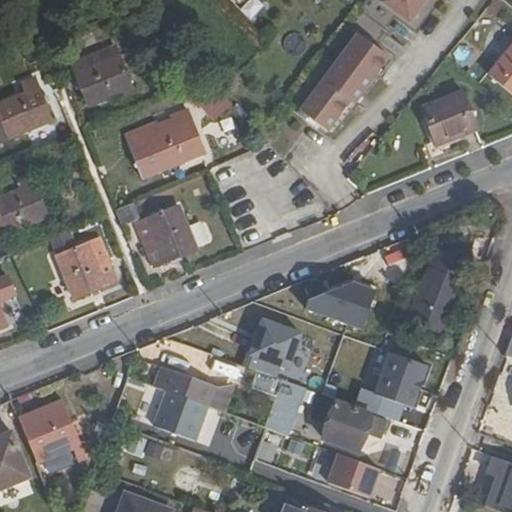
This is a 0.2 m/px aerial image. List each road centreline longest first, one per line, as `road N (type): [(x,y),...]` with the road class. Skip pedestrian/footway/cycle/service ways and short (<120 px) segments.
road 1 (residential): [(511,161),(0,378)]
road 2 (residential): [(511,259),(421,511)]
